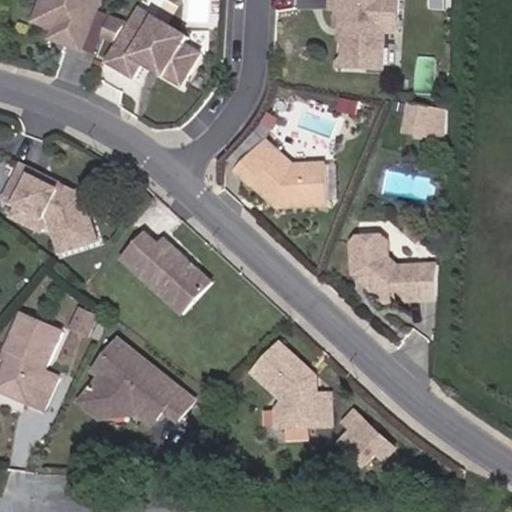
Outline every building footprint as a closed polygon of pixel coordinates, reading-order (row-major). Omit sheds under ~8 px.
[(47,0),(39,23),(58,30),(70,35),(67,44),(84,51),(103,0),(47,0)] [(400,33),(401,0),(333,0),(333,10),(340,10),(339,26),(352,27),(352,35),(347,40),(346,68),(384,70),(387,32),(400,33)] [(184,87),(203,54),(187,45),(191,39),(143,11),(112,64),(160,92),(168,77),(171,73),(179,78),(177,82),(184,87)] [(118,43),(127,28),(111,22),(105,38),(118,43)] [(67,44),(70,35),(58,30),(54,40),(67,44)] [(179,78),(171,73),(168,77),(177,82),(179,78)] [(357,112),(358,103),(345,101),(343,110),(357,112)] [(446,141),(448,110),(413,104),(407,134),(446,141)] [(297,167),(271,143),(243,174),(273,201),(276,198),(282,203),(282,209),(331,206),(329,165),(297,167)] [(100,243),(85,196),(77,192),(72,193),(66,191),(64,186),(25,166),(8,200),(21,207),(50,221),(54,223),(64,254),(100,243)] [(282,209),(282,203),(276,198),(273,201),(282,209)] [(45,232),(50,221),(21,207),(16,218),(45,232)] [(186,315),(215,283),(199,269),(196,270),(191,266),(192,262),(168,240),(163,246),(150,234),(126,261),(186,315)] [(437,301),(439,265),(401,268),(391,259),(390,242),(384,237),(360,239),(354,245),(356,275),(359,277),(366,277),(371,281),(367,285),(388,304),(437,301)] [(199,269),(192,262),(191,266),(196,270),(199,269)] [(90,338),(100,318),(83,310),(73,330),(90,338)] [(11,353),(0,375),(0,392),(41,413),(57,378),(43,372),(63,331),(24,311),(5,349),(11,353)] [(181,423),(198,401),(122,340),(106,360),(113,366),(103,380),(84,404),(101,417),(111,405),(130,404),(144,416),(147,413),(159,422),(167,412),(181,423)] [(334,427),(333,395),(320,396),(319,377),(313,377),(310,374),(309,368),(284,345),(257,375),(288,403),(281,410),(282,429),(334,427)] [(103,380),(113,366),(106,360),(95,374),(103,380)] [(319,377),(309,368),(310,374),(313,377),(319,377)] [(144,416),(130,404),(111,405),(101,417),(144,416)] [(380,453),(389,443),(357,413),(348,423),(356,431),(344,444),(367,466),(380,453)] [(388,460),(397,450),(389,443),(380,453),(388,460)]
